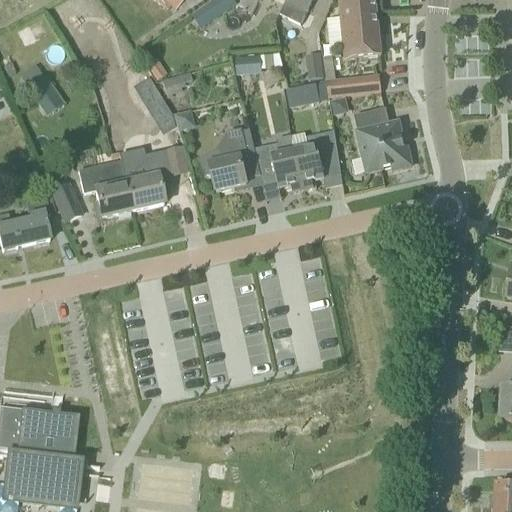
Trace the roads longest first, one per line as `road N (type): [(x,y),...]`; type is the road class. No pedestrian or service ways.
road 1 (residential): [(0,303),(449,208)]
road 2 (residential): [(438,457),(449,208)]
road 3 (unclassified): [(449,208),(433,75),(438,0)]
